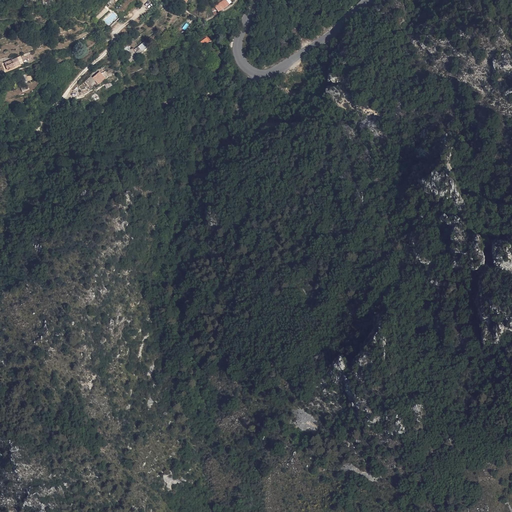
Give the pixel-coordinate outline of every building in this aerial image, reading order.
[(230,5),(229,4),(226,0),(225,0),(215,7),(219,12),(230,5)] [(107,25),(118,19),(115,13),(104,19),(107,25)] [(199,47),(207,42),(205,38),(199,41),(197,45),(199,47)] [(148,42),(147,40),(145,42),(146,44),(133,55),(135,58),(137,56),(137,54),(141,51),(143,52),(149,47),(146,44),(148,42)] [(15,67),(15,66),(12,61),(12,60),(4,63),(7,71),(15,67)] [(103,82),(99,78),(94,83),(98,87),(103,82)]
